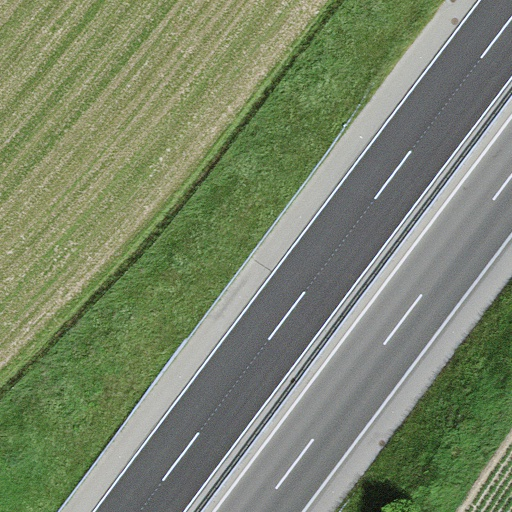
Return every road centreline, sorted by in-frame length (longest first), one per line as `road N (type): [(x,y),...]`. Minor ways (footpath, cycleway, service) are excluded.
road 1 (motorway): [(511,15),(139,511)]
road 2 (motorway): [(257,511),(511,173)]
